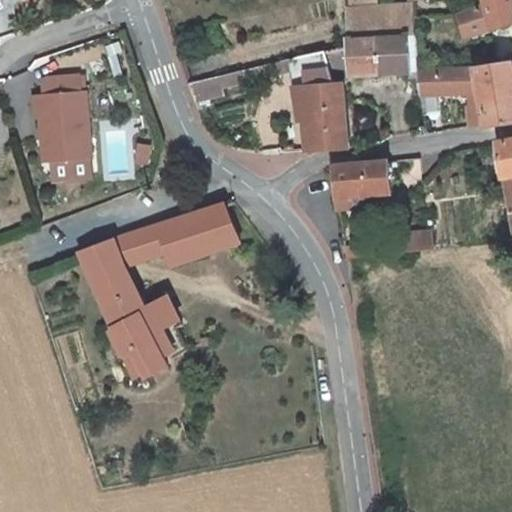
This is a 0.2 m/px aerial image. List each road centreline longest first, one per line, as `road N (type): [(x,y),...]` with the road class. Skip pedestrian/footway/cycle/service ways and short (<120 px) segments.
road 1 (residential): [(362,511),(324,288),(288,227),(258,196)]
road 2 (residential): [(258,196),(313,162),(511,132)]
road 3 (residential): [(232,180),(13,258)]
road 4 (residential): [(232,180),(195,151),(180,127),(141,8)]
road 5 (residential): [(141,8),(0,61)]
